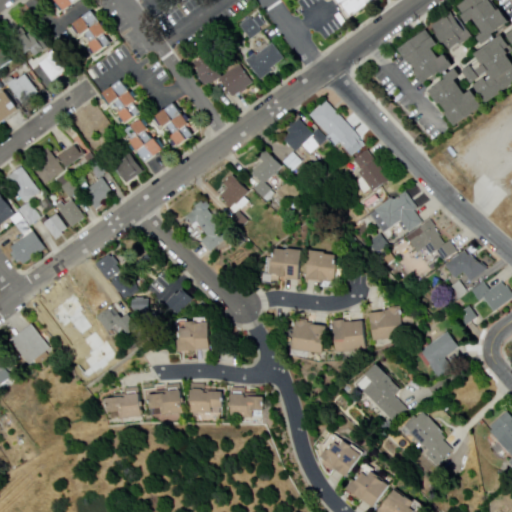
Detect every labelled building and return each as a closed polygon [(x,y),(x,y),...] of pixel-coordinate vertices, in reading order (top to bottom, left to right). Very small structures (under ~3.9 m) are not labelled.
[(85,0),(70,12),(69,11),(66,13),(60,5),(63,3),(61,0),(85,0)] [(342,0),(381,0),(356,18),(342,0)] [(475,0),(498,0),(506,12),(509,10),(511,14),(511,27),(501,35),(503,38),(492,46),(487,39),(493,35),(482,20),(476,24),(465,8),(475,0)] [(102,56),(117,45),(110,35),(112,33),(97,12),(80,25),(89,37),(92,35),(98,44),(95,46),(102,56)] [(463,45),(455,51),(450,44),(448,45),(436,28),(457,13),(471,33),(474,31),(480,39),(472,44),(470,42),(464,46),(463,45)] [(264,30),(258,21),(263,17),(270,25),(264,30)] [(243,27),(255,18),(266,32),(254,41),(243,27)] [(25,28),(31,36),(35,34),(37,37),(41,34),(50,49),(38,57),(35,52),(24,59),(10,38),(25,28)] [(432,32),(438,40),(441,38),(446,46),(441,50),(448,60),(454,56),(462,67),(450,75),(449,74),(431,86),(406,51),(432,32)] [(510,36),(511,38),(511,91),(494,105),(481,87),(491,79),(494,83),(500,78),(497,74),(492,78),(487,72),(492,68),(484,56),(510,36)] [(16,62),(2,72),(0,69),(0,43),(2,42),(16,62)] [(249,60),(257,54),(260,58),(277,44),(289,60),(276,71),(277,72),(266,81),(249,60)] [(44,66),(53,59),(51,56),(57,52),(72,72),(57,83),(44,66)] [(229,78),(228,77),(216,58),(214,59),(211,55),(199,63),(206,74),(204,76),(212,87),(217,84),(218,86),(226,81),(229,78)] [(245,65),(258,84),(251,89),(252,91),(246,95),(245,94),(238,98),(226,81),(229,78),(228,77),(245,65)] [(484,80),(477,84),(468,72),(475,67),(484,80)] [(464,70),(469,78),(463,82),(473,96),(479,91),(484,99),(481,101),(486,108),(461,127),(437,94),(454,81),(452,78),(464,70)] [(22,81),(30,76),(43,94),(27,106),(12,86),(10,87),(6,82),(14,76),(18,81),(21,79),(22,81)] [(132,125),(148,114),(140,104),(143,103),(128,82),(110,95),(119,107),(122,105),(128,114),(125,115),(132,125)] [(0,97),(9,91),(24,111),(4,126),(0,120),(0,97)] [(315,117),(331,102),(358,132),(369,148),(356,157),(345,143),(339,148),(330,140),(334,137),(315,117)] [(185,148),(200,137),(193,128),(196,126),(181,105),(163,117),(172,130),(175,128),(181,137),(178,139),(185,148)] [(152,165),(170,152),(162,140),(158,142),(152,133),(155,131),(148,121),(133,132),(140,142),(137,144),(152,165)] [(291,132),(303,121),(317,135),(321,131),(330,140),(314,155),(306,147),(299,154),(287,141),(294,135),(291,132)] [(80,156),(71,146),(57,157),(66,168),(80,156)] [(88,158),(72,169),(64,158),(80,147),(88,158)] [(53,150),(69,172),(49,186),(38,170),(50,162),(45,155),(53,150)] [(115,163),(131,150),(148,173),(132,185),(115,163)] [(359,161),(372,151),(394,182),(377,194),(374,190),(367,195),(359,183),(367,178),(363,174),(366,171),(359,161)] [(264,160),(271,153),(287,168),(270,185),(269,186),(265,182),(257,174),(267,163),(264,160)] [(306,163),(295,173),(286,164),(297,154),(306,163)] [(102,181),(93,169),(102,162),(111,174),(102,181)] [(10,181),(26,169),(44,193),(27,205),(10,181)] [(59,181),(69,173),(75,181),(65,188),(59,181)] [(229,186),(238,177),(254,193),(249,199),(254,203),(241,216),(230,205),(232,203),(226,197),(233,190),(229,186)] [(107,180),(118,195),(106,204),(109,206),(101,212),(88,194),(107,180)] [(65,189),(75,181),(83,192),(73,200),(65,189)] [(258,190),(265,182),(269,186),(270,185),(276,190),(275,192),(279,196),(271,203),(258,190)] [(0,190),(1,190),(19,216),(4,226),(0,220),(0,190)] [(399,202),(411,193),(423,210),(419,213),(427,224),(413,234),(405,222),(388,235),(375,216),(397,199),(399,202)] [(66,203),(69,208),(77,202),(90,219),(77,229),(60,207),(66,203)] [(200,208),(207,203),(226,229),(223,230),(231,241),(214,253),(206,242),(212,238),(202,224),(196,228),(188,218),(201,209),(200,208)] [(22,212),(33,204),(45,220),(33,228),(22,212)] [(49,217),(52,222),(61,216),(72,230),(67,234),(68,236),(60,242),(45,221),(49,217)] [(412,238),(436,222),(440,228),(438,229),(450,246),(455,242),(462,253),(448,263),(441,253),(435,257),(430,250),(423,254),(412,238)] [(15,248),(38,232),(50,250),(28,266),(25,263),(22,265),(15,255),(18,253),(15,248)] [(379,255),(371,243),(383,235),(391,246),(379,255)] [(282,251),(293,252),(293,251),(309,253),(305,282),(292,280),(292,279),(285,279),(285,283),(278,282),(282,251)] [(317,252),(331,254),(331,256),(343,257),(342,266),(344,267),(342,285),(313,281),(317,252)] [(449,267),(470,252),(474,257),(476,255),(479,259),(493,271),(475,284),(468,275),(460,281),(449,267)] [(101,267),(115,256),(117,259),(119,258),(124,265),(122,267),(126,272),(112,282),(101,267)] [(129,301),(133,298),(135,300),(144,293),(131,274),(117,285),(129,301)] [(450,292),(463,282),(471,293),(458,303),(450,292)] [(507,283),(511,288),(511,287),(511,304),(499,314),(489,300),(485,303),(477,292),(489,283),(495,292),(507,283)] [(161,300),(176,315),(191,300),(176,285),(161,300)] [(190,292),(199,301),(183,317),(172,305),(182,295),(184,297),(190,292)] [(141,299),(149,299),(149,301),(154,301),(154,313),(137,313),(137,301),(141,301),(141,299)] [(64,318),(79,340),(96,328),(81,307),(64,318)] [(463,316),(474,307),(482,319),(471,327),(463,316)] [(393,309),(405,308),(408,340),(378,342),(375,313),(393,312),(393,309)] [(100,317),(112,309),(122,324),(110,332),(100,317)] [(151,330),(151,324),(148,324),(148,314),(162,314),(163,330),(151,330)] [(304,321),(313,322),(313,324),(319,325),(319,327),(331,329),(327,356),(297,352),(301,329),(303,329),(304,321)] [(337,323),(349,322),(350,324),(368,323),(370,351),(340,354),(337,323)] [(193,324),(216,324),(216,352),(194,352),(194,354),(182,355),(182,340),(186,340),(186,333),(189,333),(188,328),(191,328),(193,328),(193,324)] [(26,335),(38,327),(54,350),(49,354),(52,357),(45,361),(26,335)] [(453,334),(464,349),(449,359),(455,368),(441,378),(433,366),(434,365),(426,353),(453,334)] [(45,361),(40,365),(38,362),(32,366),(15,343),(26,335),(45,361)] [(0,352),(2,351),(14,368),(11,370),(17,378),(3,388),(0,383),(0,352)] [(374,377),(385,367),(396,378),(395,379),(407,392),(400,398),(413,412),(399,425),(369,393),(379,383),(374,377)] [(171,386),(185,385),(187,416),(165,417),(164,410),(154,411),(153,397),(160,397),(160,393),(171,392),(171,386)] [(194,385),(208,386),(208,394),(228,394),(227,415),(193,414),(194,385)] [(129,390),(143,389),(143,396),(145,396),(146,419),(124,420),(123,414),(113,415),(112,401),(119,400),(119,396),(129,396),(129,390)] [(235,389),(249,390),(249,398),(269,399),(268,413),(256,413),(256,420),(234,419),(235,389)] [(410,428),(420,418),(423,421),(430,414),(449,434),(447,436),(451,440),(448,442),(458,452),(440,468),(429,456),(431,454),(414,435),(415,434),(410,428)] [(503,423),(511,415),(511,454),(498,438),(505,432),(502,428),(506,425),(503,423)] [(379,427),(388,420),(394,427),(383,435),(379,427)] [(342,445),(346,448),(350,443),(358,449),(357,450),(367,458),(351,479),(339,471),(337,473),(327,466),(330,462),(326,459),(332,452),(335,455),(342,445)] [(374,479),(377,474),(386,480),(385,481),(395,488),(378,510),(356,494),(370,476),(374,479)] [(385,511),(401,493),(411,500),(412,499),(419,505),(416,510),(418,511),(385,511)]
